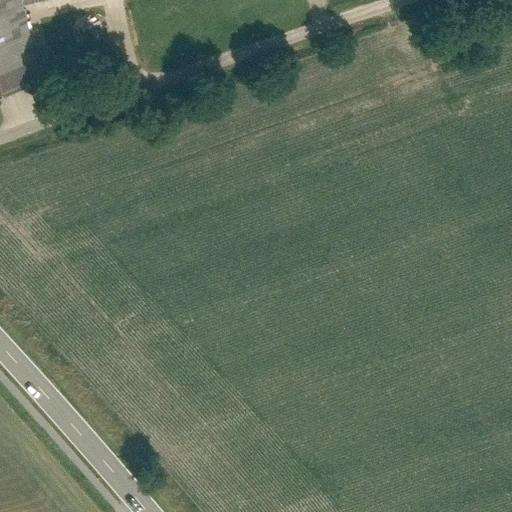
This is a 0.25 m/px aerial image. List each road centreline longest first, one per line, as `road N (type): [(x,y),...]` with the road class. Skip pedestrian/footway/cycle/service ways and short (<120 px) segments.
road 1 (unclassified): [(0,133),(410,0)]
road 2 (secondary): [(0,350),(147,511)]
